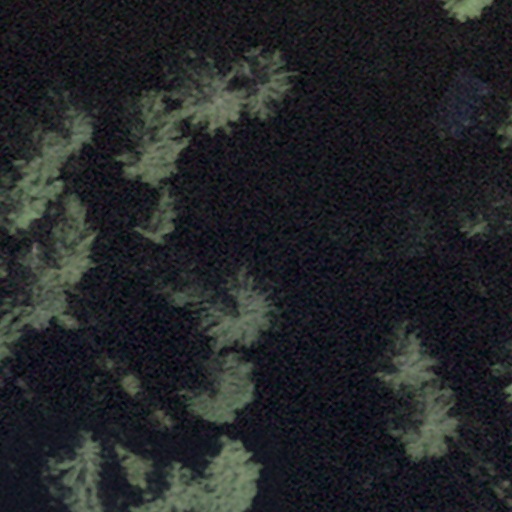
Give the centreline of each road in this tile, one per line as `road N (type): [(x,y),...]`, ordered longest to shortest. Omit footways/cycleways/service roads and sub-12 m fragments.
road 1 (track): [(511,259),(363,248),(81,344)]
road 2 (track): [(45,511),(81,344)]
